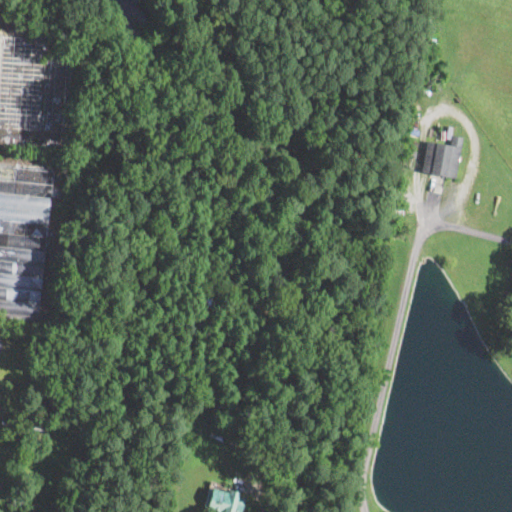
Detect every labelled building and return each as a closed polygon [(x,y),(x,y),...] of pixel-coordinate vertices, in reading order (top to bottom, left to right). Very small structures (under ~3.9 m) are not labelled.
[(66,62),(61,131),(0,126),(0,35),(46,39),(45,61),(66,62)] [(453,127),(451,139),(445,138),(448,126),(453,127)] [(463,137),(456,178),(421,171),(426,141),(450,145),(452,135),(463,137)] [(51,176),(37,316),(0,312),(0,166),(51,171),(51,176)] [(222,298),(209,298),(209,284),(222,284),(222,298)] [(249,423),(244,425),(241,418),(246,416),(249,423)] [(48,421),(45,432),(29,428),(30,427),(23,425),(25,417),(48,421)] [(212,488),(228,492),(229,489),(238,491),(237,497),(244,498),(240,511),(208,511),(209,511),(202,509),(205,498),(209,499),(212,488)]
